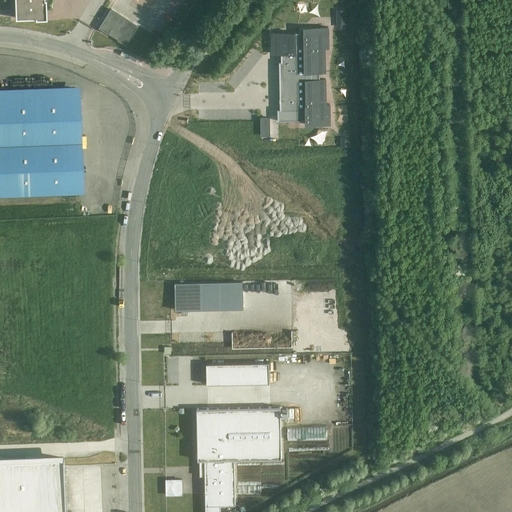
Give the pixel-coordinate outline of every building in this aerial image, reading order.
[(15,0),(16,21),(36,21),(36,22),(48,22),(47,1),(46,1),(45,0),(15,0)] [(124,48),(137,28),(109,10),(96,30),(124,48)] [(345,12),(336,12),(336,29),(346,29),(345,12)] [(283,64),(279,64),(281,108),(279,108),(279,120),(306,119),(306,124),(330,123),(330,104),(327,104),(326,78),(321,78),(321,70),(326,70),(325,46),(328,46),(327,27),(301,28),(302,32),(274,33),(275,52),(282,52),(283,64)] [(0,94),(0,194),(81,192),(77,91),(0,94)] [(270,138),(269,120),(260,120),(260,139),(270,138)] [(349,139),(340,139),(341,148),(350,148),(349,139)] [(126,236),(128,224),(121,223),(119,235),(126,236)] [(266,361),(202,362),(203,382),(266,381),(266,361)] [(197,447),(197,448),(198,448),(198,460),(199,460),(204,459),(205,467),(203,467),(203,473),(205,473),(205,476),(206,511),(205,511),(220,511),(221,505),(235,505),(234,459),(282,458),(281,406),(197,408),(197,420),(197,421),(198,447),(197,447)] [(117,511),(117,454),(0,457),(0,511),(117,511)] [(181,479),(165,479),(165,494),(182,494),(181,479)]
